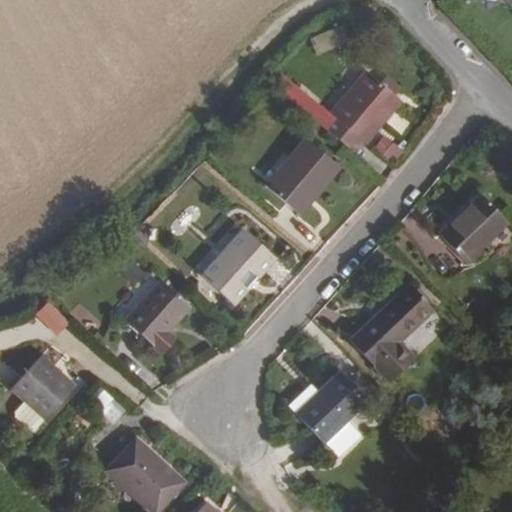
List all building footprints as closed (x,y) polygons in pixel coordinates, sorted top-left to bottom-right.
[(269,79),(351,149),(400,97),(393,91),(381,81),(367,69),(329,109),(280,67),(269,79)] [(381,81),(393,91),(399,84),(387,74),(381,81)] [(295,208),(334,161),(302,135),(262,182),(295,208)] [(394,164),(404,150),(383,136),(374,151),(394,164)] [(465,268),(506,229),(478,201),(438,241),(465,268)] [(228,297),(269,254),(236,224),(195,267),(228,297)] [(158,326),(177,302),(148,279),(115,322),(152,353),(167,334),(158,326)] [(401,353),(436,322),(413,293),(351,345),(387,388),(411,367),(401,353)] [(67,320),(44,299),(33,311),(56,332),(67,320)] [(0,388),(35,416),(64,383),(28,354),(0,387),(0,388)] [(371,404),(338,373),(297,416),(331,446),(351,426),(371,404)] [(112,399),(89,380),(77,394),(100,413),(112,399)] [(309,389),(290,409),(297,416),(316,396),(309,389)] [(346,460),(366,440),(351,426),(331,446),(346,460)] [(144,511),(145,511),(173,482),(123,437),(96,470),(144,511)] [(207,511),(198,503),(190,511),(207,511)]
